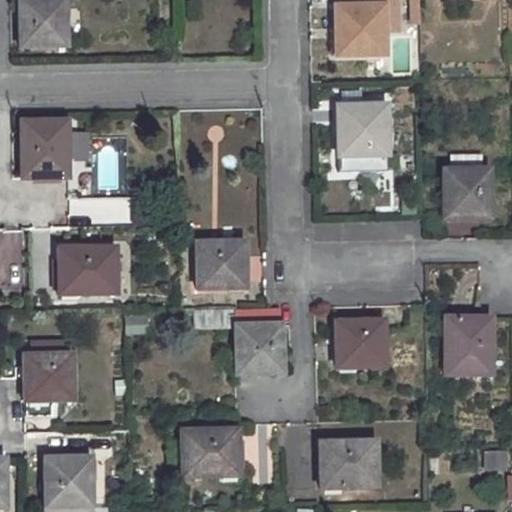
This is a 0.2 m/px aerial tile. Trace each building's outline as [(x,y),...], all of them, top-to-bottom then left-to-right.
[(62,0),(15,0),(16,48),(63,47),(62,0)] [(381,5),(333,6),(333,38),(336,38),(336,55),(383,55),(381,5)] [(338,124),(335,123),(336,155),(385,153),(384,106),(338,106),(338,124)] [(65,119),(19,120),(20,178),(66,177),(65,119)] [(488,169),(441,170),(443,218),(489,218),(488,169)] [(130,220),(129,197),(69,201),(70,223),(130,220)] [(243,242),(193,243),(195,289),(244,288),(243,242)] [(114,247),(56,248),(57,295),(115,293),(114,247)] [(234,308),(234,324),(236,372),(283,371),(281,306),(264,306),(234,308)] [(193,311),(193,329),(230,329),(230,311),(193,311)] [(443,316),(442,374),(489,375),(489,316),(443,316)] [(125,335),(148,335),(147,317),(125,318),(125,335)] [(382,320),(334,321),(334,367),(383,366),(382,320)] [(67,401),(66,355),(58,355),(58,342),(28,343),(28,355),(21,355),(21,401),(67,401)] [(236,429),(179,429),(181,476),(237,475),(236,429)] [(374,440),(317,442),(317,488),(375,486),(374,440)] [(483,470),(507,471),(508,452),(484,451),(483,470)] [(89,457),(42,458),(43,507),(43,511),(90,511),(90,505),(89,457)]
